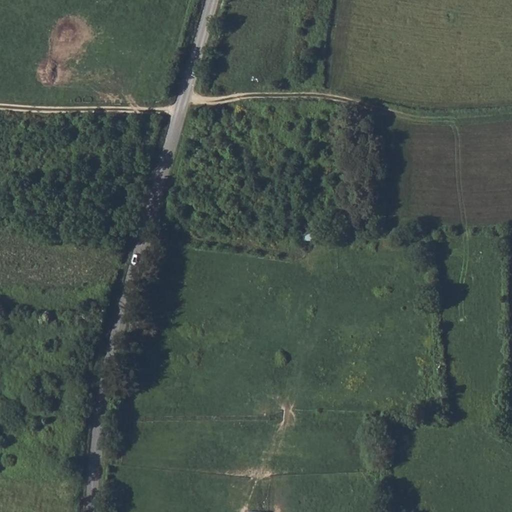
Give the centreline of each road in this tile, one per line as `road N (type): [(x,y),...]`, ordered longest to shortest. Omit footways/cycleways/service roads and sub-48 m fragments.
road 1 (tertiary): [(87,511),(100,415),(212,0)]
road 2 (track): [(186,92),(205,101),(343,99),(410,121),(511,115)]
road 3 (track): [(179,115),(0,109)]
